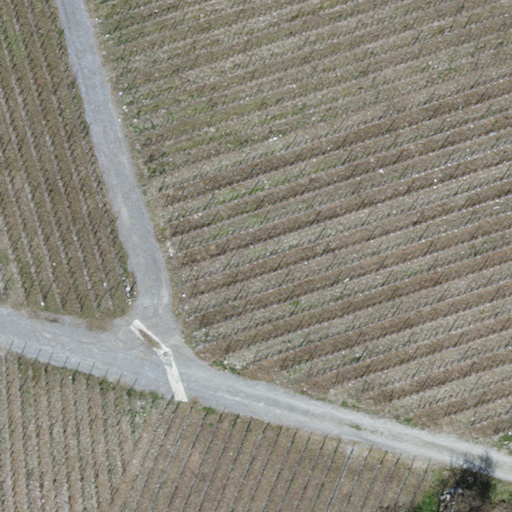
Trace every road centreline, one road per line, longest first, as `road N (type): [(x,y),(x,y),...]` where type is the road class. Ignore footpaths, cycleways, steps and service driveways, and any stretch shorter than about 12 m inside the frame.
road 1 (track): [(0,330),(511,470)]
road 2 (track): [(170,381),(66,0)]
